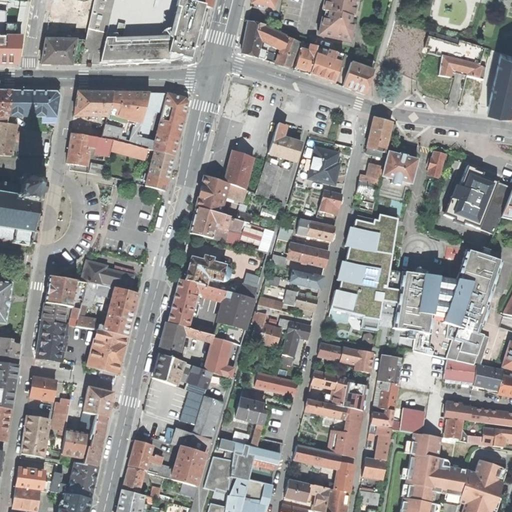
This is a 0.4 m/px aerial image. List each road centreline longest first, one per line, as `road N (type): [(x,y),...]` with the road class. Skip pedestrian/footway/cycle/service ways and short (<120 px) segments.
road 1 (residential): [(370,107),(273,511)]
road 2 (secondary): [(131,387),(209,80)]
road 3 (residential): [(71,79),(57,171),(75,194),(77,223),(42,264),(25,366)]
road 4 (tertiary): [(215,61),(370,107)]
road 5 (residential): [(350,511),(376,355)]
road 6 (residential): [(2,511),(25,366)]
road 7 (tertiary): [(370,107),(511,131)]
road 8 (tertiary): [(209,80),(71,79)]
road 9 (secondary): [(103,511),(131,387)]
